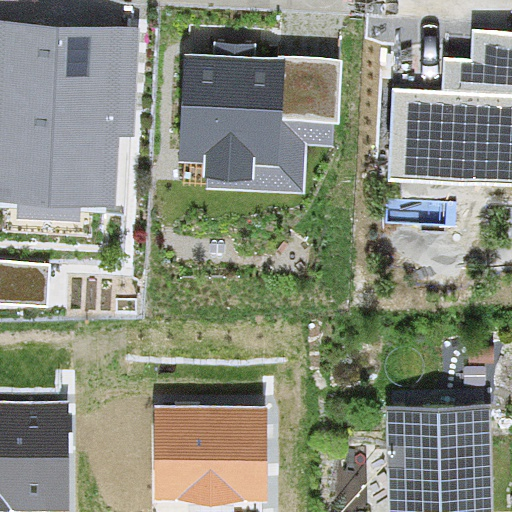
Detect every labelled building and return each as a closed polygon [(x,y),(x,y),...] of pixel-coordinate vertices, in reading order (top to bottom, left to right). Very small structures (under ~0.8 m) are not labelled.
[(123,37),(0,29),(0,191),(114,199),(123,37)] [(446,95),(398,93),(394,173),(511,178),(511,39),(476,38),(475,64),(447,63),(446,95)] [(337,63),(188,59),(185,157),(213,157),(212,184),(300,187),(301,139),(327,140),(328,118),(335,118),(337,63)] [(65,406),(0,405),(0,505),(64,506),(65,406)] [(263,410),(160,410),(160,497),(263,496),(263,410)] [(487,511),(486,410),(392,412),(393,511),(487,511)]
